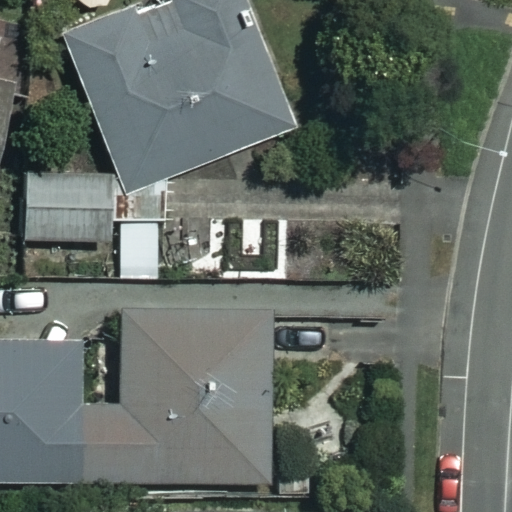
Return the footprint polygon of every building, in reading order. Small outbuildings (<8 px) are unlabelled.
[(294,128),(246,0),(147,0),(59,33),(120,194),(294,128)] [(462,0),(406,0),(406,5),(459,16),(462,0)] [(105,241),(104,180),(23,181),(24,242),(105,241)] [(155,226),(120,227),(122,280),(156,279),(155,226)] [(117,408),(78,408),(78,483),(266,485),(268,303),(118,302),(117,408)] [(79,346),(0,345),(0,482),(78,483),(78,408),(79,346)]
